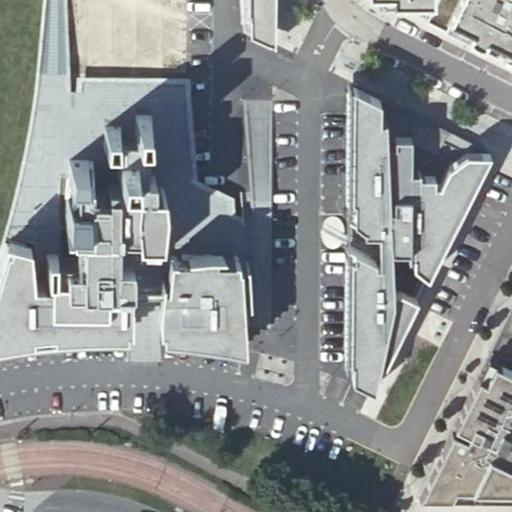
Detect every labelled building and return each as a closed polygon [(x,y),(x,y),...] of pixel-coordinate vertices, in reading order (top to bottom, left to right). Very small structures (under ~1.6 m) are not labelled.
[(237,0),(238,10),(240,10),(241,25),(246,27),(246,29),(273,42),(273,3),(273,0),(237,0)] [(511,0),(432,0),(428,8),(449,19),(470,29),(467,37),(483,45),(487,37),(507,47),(503,55),(511,59),(511,0)] [(428,8),(424,16),(445,27),(449,19),(428,8)] [(483,45),(503,55),(507,47),(487,37),(483,45)] [(487,148),(349,80),(349,110),(345,110),(342,365),(349,365),(348,383),(370,385),(373,377),(374,378),(487,148)] [(149,109),(133,109),(133,124),(135,124),(143,124),(149,125),(149,109)] [(104,115),(104,133),(119,133),(119,126),(119,115),(104,115)] [(142,163),(143,124),(135,124),(136,126),(119,126),(119,133),(120,143),(135,144),(135,163),(142,163)] [(94,331),(131,331),(130,323),(135,323),(131,250),(116,251),(115,225),(135,224),(135,227),(139,227),(139,231),(156,230),(156,226),(159,226),(162,197),(160,184),(158,183),(158,179),(147,179),(147,163),(142,163),(135,163),(135,144),(120,143),(116,143),(116,165),(119,166),(119,172),(106,172),(106,178),(94,177),(94,150),(70,149),(69,203),(71,217),(83,217),(83,218),(88,218),(89,246),(84,246),(65,247),(65,245),(53,245),(54,268),(58,267),(59,273),(42,273),(37,240),(31,241),(31,238),(15,238),(15,243),(10,244),(0,281),(0,340),(57,333),(94,331)] [(225,255),(225,248),(158,251),(156,275),(152,275),(155,323),(160,323),(160,332),(230,342),(229,289),(236,288),(235,255),(225,255)] [(511,306),(487,358),(494,362),(511,370),(511,306)] [(494,362),(487,358),(476,380),(484,384),(494,362)] [(476,380),(420,497),(511,497),(511,370),(494,362),(484,384),(476,380)]
